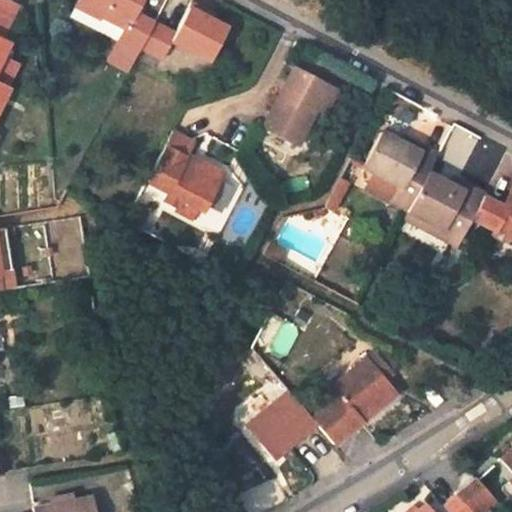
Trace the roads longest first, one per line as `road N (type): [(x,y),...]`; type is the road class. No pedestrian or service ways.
road 1 (residential): [(239,0),(511,142)]
road 2 (residential): [(511,392),(415,467),(326,511)]
